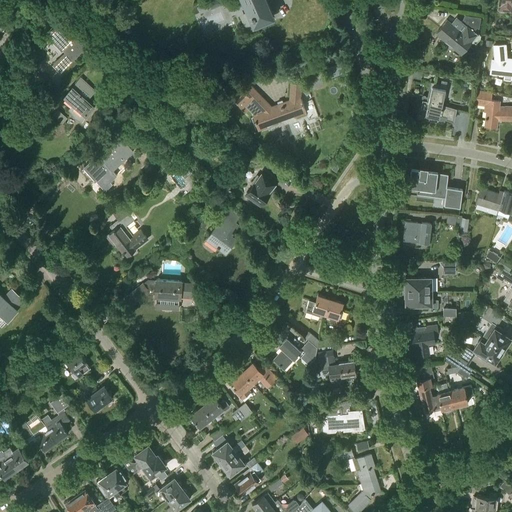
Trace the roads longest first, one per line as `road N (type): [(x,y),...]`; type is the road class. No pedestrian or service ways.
road 1 (residential): [(0,217),(154,406)]
road 2 (residential): [(374,296),(398,427),(422,503)]
road 3 (residential): [(154,406),(240,337),(295,267)]
road 4 (residential): [(4,511),(154,406)]
road 5 (residential): [(385,145),(337,0)]
road 6 (residential): [(295,267),(353,178),(383,172)]
road 7 (residential): [(422,503),(511,400)]
road 8 (residential): [(231,511),(154,406)]
road 9 (residential): [(511,165),(385,145)]
road 10 (residential): [(383,172),(374,296)]
